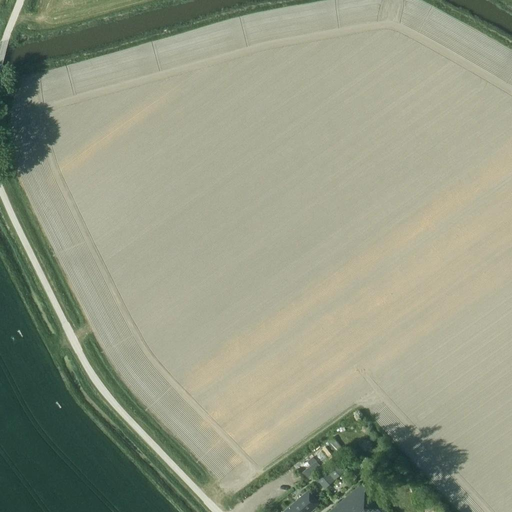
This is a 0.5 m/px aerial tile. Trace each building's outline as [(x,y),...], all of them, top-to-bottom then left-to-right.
[(327,441),(337,454),(343,450),(334,437),(327,441)] [(305,483),(314,476),(312,474),(321,467),(314,458),(306,464),(308,468),(299,475),(305,483)] [(326,470),(335,480),(345,471),(336,461),(326,470)] [(316,479),(325,488),(335,480),(326,470),(316,479)] [(386,511),(388,511),(363,483),(328,511),(386,511)] [(311,511),(320,504),(308,489),(281,511),(311,511)]
